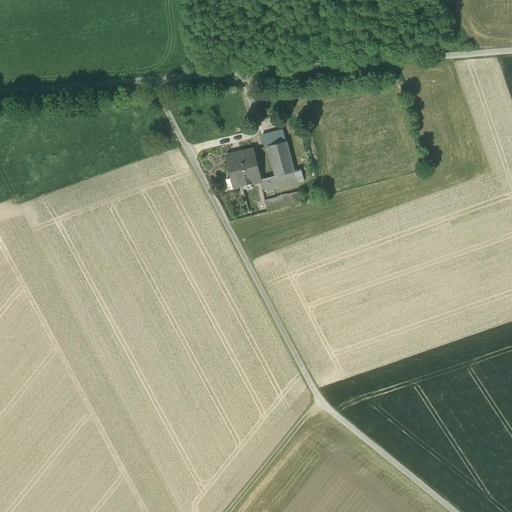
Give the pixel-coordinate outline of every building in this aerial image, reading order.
[(155,133),(159,143),(168,140),(164,129),(155,133)] [(264,148),(268,147),(268,145),(285,141),(282,132),(261,137),(264,148)] [(293,172),(285,141),(268,145),(268,147),(276,177),(293,172)] [(261,181),(254,156),(258,155),(256,149),(225,157),(227,163),(231,179),(227,180),(226,183),(227,186),(229,187),(233,186),(233,188),(259,181),(261,181)] [(301,170),(293,172),(296,183),(304,181),(301,170)] [(293,172),(276,177),(279,187),(296,183),(293,172)] [(262,192),(279,187),(276,177),(261,181),(259,181),(262,192)] [(264,202),(267,212),(301,203),(298,193),(264,202)]
